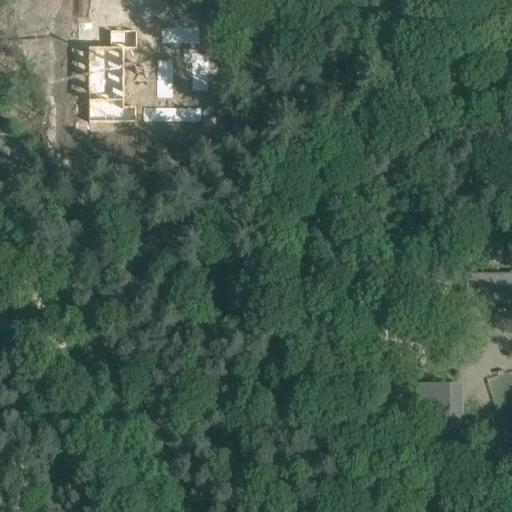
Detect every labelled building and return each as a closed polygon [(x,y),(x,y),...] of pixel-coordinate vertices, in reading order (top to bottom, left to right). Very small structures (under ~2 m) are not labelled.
[(202,44),(202,26),(161,27),(161,28),(161,44),(199,44),(202,44)] [(124,50),(138,50),(138,34),(112,33),(112,49),(89,49),(89,124),(136,124),(136,109),(124,109),(124,50)] [(211,92),(210,54),(208,54),(183,54),(183,65),(192,64),(192,92),(208,92),(211,92)] [(175,99),(174,61),(173,61),(157,61),(157,99),(173,99),(175,99)] [(205,125),(205,108),(202,108),(142,108),(142,124),(164,124),(164,125),(205,125)] [(511,276),(466,278),(467,302),(511,301),(511,276)] [(418,431),(446,431),(445,385),(417,385),(418,431)]
